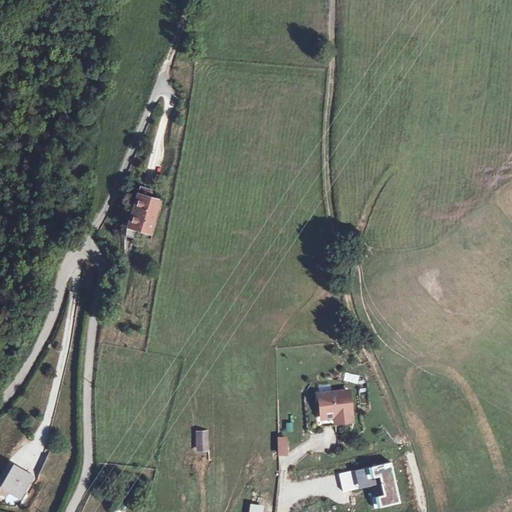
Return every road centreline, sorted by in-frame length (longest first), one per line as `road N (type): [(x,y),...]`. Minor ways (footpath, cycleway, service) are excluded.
road 1 (track): [(331,0),(325,150),(332,222),(349,308),(396,412),(422,511)]
road 2 (unclassified): [(69,511),(87,468),(92,254),(65,268),(0,396)]
